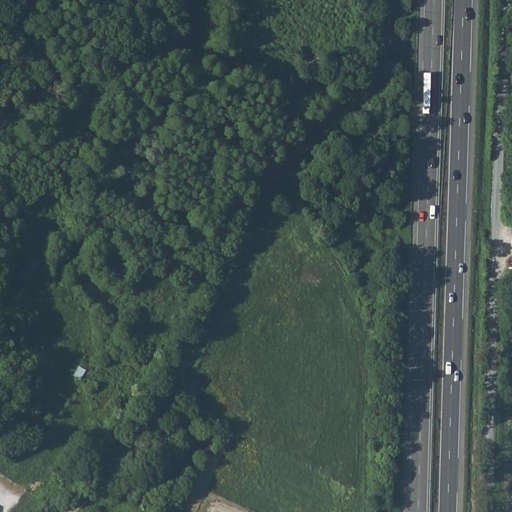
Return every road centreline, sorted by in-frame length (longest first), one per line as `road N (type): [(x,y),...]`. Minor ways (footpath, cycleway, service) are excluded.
road 1 (track): [(72,511),(170,393),(254,214),(279,178),(385,74),(393,0)]
road 2 (trunk): [(433,0),(417,511)]
road 3 (trunk): [(447,511),(462,0)]
